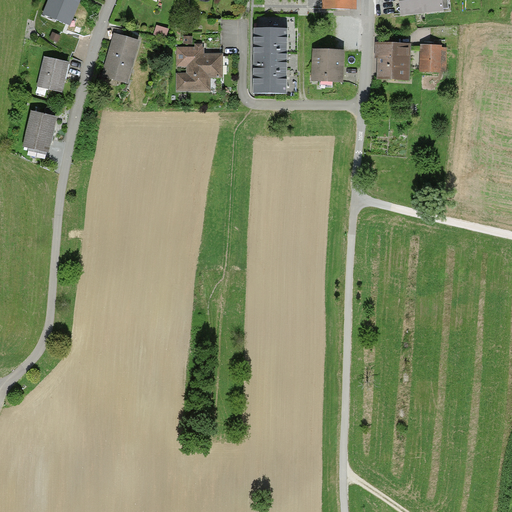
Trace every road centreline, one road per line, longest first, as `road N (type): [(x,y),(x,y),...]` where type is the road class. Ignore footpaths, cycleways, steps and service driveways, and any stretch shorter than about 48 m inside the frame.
road 1 (track): [(351,234),(348,511)]
road 2 (unclassified): [(64,178),(56,311),(34,355),(0,385)]
road 3 (residential): [(243,23),(244,99),(364,105)]
road 4 (residential): [(112,0),(85,60),(64,178)]
road 5 (track): [(354,197),(511,234)]
road 6 (residential): [(351,234),(364,105)]
